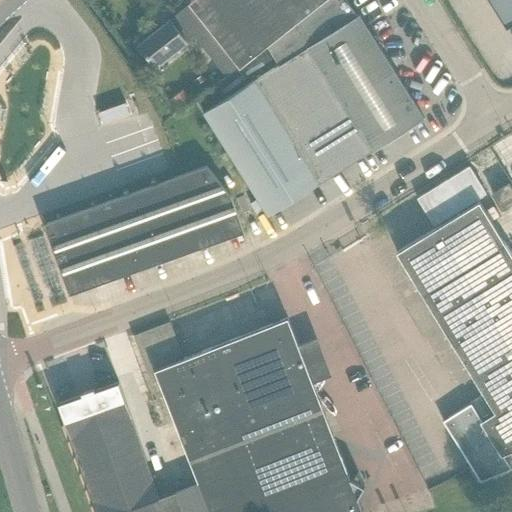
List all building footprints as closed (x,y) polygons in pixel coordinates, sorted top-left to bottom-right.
[(239,66),(240,67),(267,45),(324,0),(192,0),(189,3),(190,4),(191,4),(239,66)] [(358,17),(347,0),(324,0),(267,45),(280,66),(358,17)] [(511,0),(490,0),(507,26),(511,22),(511,0)] [(226,76),(239,66),(191,4),(190,4),(170,20),(139,44),(156,65),(186,41),(186,40),(193,34),(226,76)] [(424,119),(358,17),(280,66),(203,113),(268,216),(337,172),(424,119)] [(183,90),(169,100),(176,110),(190,100),(183,90)] [(130,114),(126,102),(99,112),(103,123),(130,114)] [(207,166),(45,224),(70,294),(243,232),(232,197),(207,166)] [(502,209),(511,203),(511,188),(509,183),(492,193),(502,209)] [(511,254),(479,201),(397,252),(485,395),(443,421),(482,481),(511,469),(511,466),(503,452),(511,447),(511,254)] [(170,322),(133,336),(152,384),(160,381),(181,434),(247,408),(312,382),(287,318),(184,358),(170,322)] [(119,382),(58,404),(64,422),(66,421),(98,511),(183,511),(176,490),(162,496),(160,497),(120,384),(119,382)] [(247,408),(181,434),(192,462),(258,436),(324,411),(312,382),(247,408)] [(199,481),(176,490),(183,511),(356,511),(362,510),(358,498),(365,486),(350,477),(324,411),(258,436),(192,462),(199,481)] [(150,414),(136,419),(153,466),(167,461),(150,414)]
